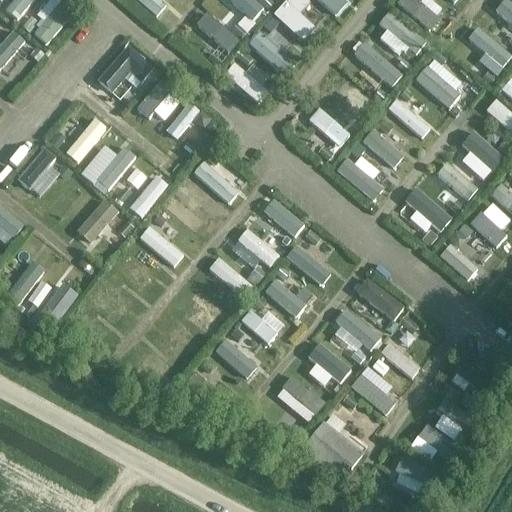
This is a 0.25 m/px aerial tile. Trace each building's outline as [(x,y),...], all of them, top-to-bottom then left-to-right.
[(18,26),(39,0),(19,0),(6,17),(18,26)] [(167,11),(153,0),(129,0),(158,22),(167,11)] [(264,14),(247,0),(222,0),(253,27),(264,14)] [(267,0),(261,0),(258,4),(268,13),(274,7),(267,0)] [(349,10),(337,0),(312,0),(338,22),(349,10)] [(441,25),(410,0),(405,0),(399,9),(432,36),(441,25)] [(462,0),(445,0),(455,8),(462,0)] [(47,52),(77,15),(64,5),(34,41),(47,52)] [(511,10),(506,6),(497,16),(511,29),(511,10)] [(318,36),(286,10),(275,23),(307,49),(318,36)] [(427,50),(390,19),(380,31),(416,62),(427,50)] [(30,20),(22,30),(28,35),(37,25),(30,20)] [(239,48),(207,21),(198,32),(230,59),(239,48)] [(269,23),(260,34),(267,40),(276,29),(269,23)] [(237,27),(232,33),(242,41),(247,36),(237,27)] [(511,63),(479,35),(470,46),(503,74),(511,63)] [(0,76),(25,49),(13,38),(0,51),(0,76)] [(292,66),(260,40),(250,53),(281,79),(292,66)] [(403,83),(366,50),(355,62),(392,96),(403,83)] [(37,51),(30,59),(38,66),(45,58),(37,51)] [(143,89),(156,74),(128,51),(97,89),(112,101),(130,79),(143,89)] [(213,55),(208,61),(219,71),(225,65),(213,55)] [(436,55),(430,62),(441,70),(447,63),(436,55)] [(244,56),(239,63),(247,69),(252,62),(244,56)] [(403,63),(397,70),(406,77),(412,70),(403,63)] [(269,99),(235,70),(226,81),(260,110),(269,99)] [(488,74),(482,80),(489,87),(495,80),(488,74)] [(460,103),(427,75),(418,86),(451,114),(460,103)] [(378,112),(348,84),(338,95),(368,123),(378,112)] [(151,125),(172,98),(160,88),(138,114),(151,125)] [(379,92),(373,98),(382,107),(388,100),(379,92)] [(406,93),(401,99),(408,105),(413,99),(406,93)] [(432,134),(397,106),(388,117),(423,145),(432,134)] [(511,119),(497,107),(488,118),(511,138),(511,119)] [(177,147),(200,117),(189,109),(167,139),(177,147)] [(350,141),(319,115),(309,127),(340,153),(350,141)] [(353,120),(347,127),(354,133),(360,127),(353,120)] [(382,123),(376,129),(386,138),(392,131),(382,123)] [(107,135),(95,126),(66,160),(78,170),(107,135)] [(208,126),(201,135),(207,140),(214,131),(208,126)] [(58,135),(48,147),(56,153),(65,141),(58,135)] [(405,163),(375,137),(364,149),(394,175),(405,163)] [(105,176),(125,152),(110,139),(90,164),(105,176)] [(505,166),(475,139),(464,152),(494,179),(505,166)] [(511,148),(504,142),(496,152),(505,160),(511,152),(511,148)] [(324,148),(318,155),(329,164),(334,157),(324,148)] [(356,151),(351,158),(358,164),(364,158),(356,151)] [(213,153),(206,162),(215,170),(222,161),(213,153)] [(136,164),(125,154),(97,187),(108,196),(136,164)] [(56,165),(45,156),(18,188),(29,197),(56,165)] [(381,194),(348,166),(337,178),(371,206),(381,194)] [(62,168),(54,176),(63,184),(70,177),(62,168)] [(240,200),(205,168),(195,180),(230,212),(240,200)] [(447,169),(438,181),(469,207),(479,196),(447,169)] [(135,173),(126,184),(137,193),(146,182),(135,173)] [(169,193),(156,182),(129,215),(142,226),(169,193)] [(182,185),(176,191),(186,200),(191,193),(182,185)] [(124,190),(116,200),(122,206),(130,196),(124,190)] [(511,199),(502,190),(492,201),(511,220),(511,199)] [(452,227),(417,196),(406,209),(441,239),(452,227)] [(91,197),(82,206),(88,212),(97,202),(91,197)] [(206,228),(175,200),(165,211),(196,239),(206,228)] [(457,205),(451,211),(459,217),(464,211),(457,205)] [(119,219),(104,207),(77,239),(91,251),(119,219)] [(305,232),(275,207),(264,220),(295,245),(305,232)] [(24,232),(0,211),(0,233),(13,244),(24,232)] [(159,218),(154,225),(161,231),(166,224),(159,218)] [(507,245),(482,220),(472,231),(497,255),(507,245)] [(126,225),(117,235),(124,241),(132,231),(126,225)] [(464,227),(457,235),(466,243),(473,235),(464,227)] [(185,263),(149,233),(140,244),(175,274),(185,263)] [(310,233),(305,240),(315,248),(320,241),(310,233)] [(430,233),(422,243),(431,251),(439,241),(430,233)] [(341,234),(327,252),(347,267),(360,249),(341,234)] [(280,262),(249,235),(239,247),(270,273),(280,262)] [(286,240),(281,246),(286,250),(290,244),(286,240)] [(333,282),(298,252),(288,264),(323,294),(333,282)] [(478,275),(451,252),(441,264),(468,287),(478,275)] [(255,295),(221,264),(211,275),(244,306),(255,295)] [(44,278),(32,269),(4,305),(16,315),(44,278)] [(257,270),(246,282),(255,290),(266,277),(257,270)] [(279,270),(274,276),(283,284),(289,278),(279,270)] [(100,279),(91,290),(122,314),(130,304),(100,279)] [(307,313),(275,285),(265,297),(297,325),(307,313)] [(405,314),(369,287),(360,299),(396,326),(405,314)] [(79,303),(64,292),(35,330),(50,342),(79,303)] [(257,298),(251,305),(261,314),(267,307),(257,298)] [(229,299),(222,306),(233,315),(239,308),(229,299)] [(29,306),(21,316),(28,321),(36,311),(29,306)] [(69,321),(96,340),(104,330),(77,310),(69,321)] [(381,345),(347,316),(336,328),(371,357),(381,345)] [(277,340),(251,317),(241,328),(268,351),(277,340)] [(404,319),(398,326),(411,337),(417,330),(404,319)] [(391,324),(384,333),(390,338),(398,329),(391,324)] [(207,325),(201,332),(212,340),(217,333),(207,325)] [(236,332),(231,338),(238,345),(243,338),(236,332)] [(158,340),(149,348),(174,372),(182,363),(158,340)] [(259,374),(227,346),(216,358),(249,386),(259,374)] [(353,378),(321,350),(309,365),(340,392),(353,378)] [(422,376),(392,350),(383,360),(413,387),(422,376)] [(355,353),(349,360),(360,368),(365,362),(355,353)] [(377,362),(371,370),(381,378),(387,370),(377,362)] [(498,393),(464,369),(455,381),(489,405),(498,393)] [(227,406),(196,378),(185,390),(216,418),(227,406)] [(327,410),(294,382),(283,394),(316,423),(327,410)] [(397,412),(362,383),(352,395),(387,424),(397,412)] [(347,397),(342,404),(352,413),(357,406),(347,397)] [(475,426),(446,406),(436,419),(465,439),(475,426)] [(476,406),(470,414),(487,425),(493,418),(476,406)] [(290,426),(285,433),(295,441),(300,434),(290,426)] [(365,462),(324,430),(302,457),(343,490),(365,462)] [(430,433),(420,446),(446,467),(457,454),(430,433)] [(387,438),(381,450),(391,456),(398,444),(387,438)] [(435,497),(442,480),(403,465),(397,481),(435,497)]
